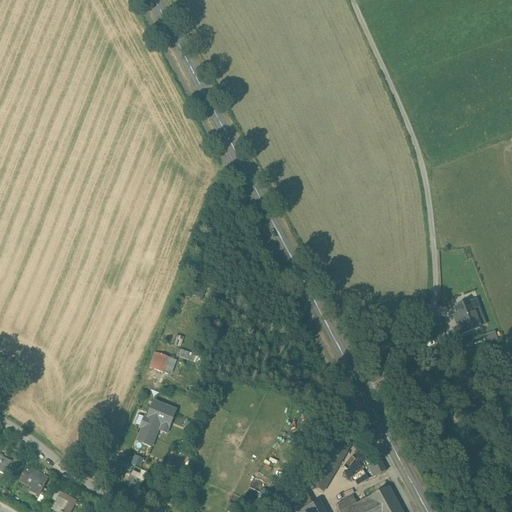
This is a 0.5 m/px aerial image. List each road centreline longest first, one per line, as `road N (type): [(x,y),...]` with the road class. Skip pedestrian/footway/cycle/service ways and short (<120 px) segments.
road 1 (secondary): [(367,396),(154,0)]
road 2 (unclassified): [(352,0),(412,135),(435,278),(416,350),(367,396)]
road 3 (unclassified): [(0,420),(95,495),(134,511)]
road 4 (unclassified): [(282,511),(327,439),(367,396)]
road 5 (secondary): [(428,511),(367,396)]
